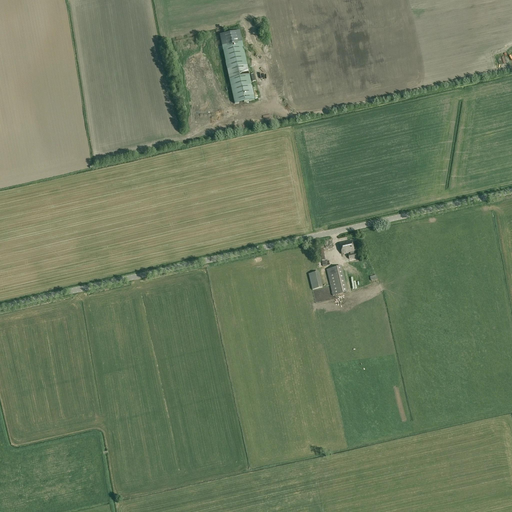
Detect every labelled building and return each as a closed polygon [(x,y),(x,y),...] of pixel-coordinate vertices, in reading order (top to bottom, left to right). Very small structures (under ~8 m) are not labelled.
[(240,31),(219,36),(234,104),(234,105),(236,104),(255,100),(240,31)] [(350,252),(351,255),(348,256),(349,259),(356,258),(355,254),(354,254),(351,241),(339,244),(342,254),(350,252)] [(323,249),(317,250),(319,262),(322,262),(322,266),(330,265),(329,261),(325,261),(323,249)] [(348,293),(341,267),(326,270),(333,296),(348,293)] [(312,290),(322,288),(319,272),(308,274),(312,290)]
